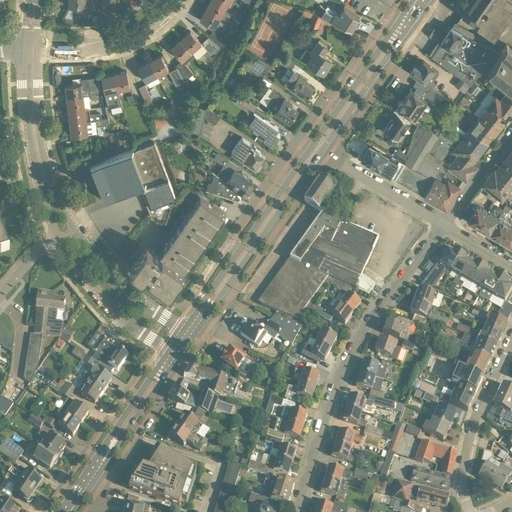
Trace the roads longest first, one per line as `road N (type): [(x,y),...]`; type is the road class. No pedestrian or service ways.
road 1 (residential): [(292,511),(354,341),(443,226)]
road 2 (secondary): [(188,331),(317,149)]
road 3 (residential): [(176,324),(105,270),(41,169)]
road 4 (secondary): [(317,149),(421,0)]
road 5 (residential): [(511,342),(463,464),(476,511)]
road 6 (residential): [(29,52),(128,42),(183,0)]
road 7 (residential): [(55,234),(111,309),(161,345)]
road 8 (residential): [(443,226),(317,149)]
road 9 (secondary): [(94,470),(172,354)]
